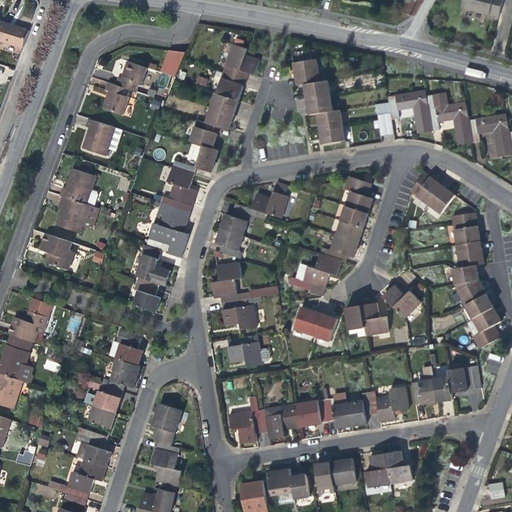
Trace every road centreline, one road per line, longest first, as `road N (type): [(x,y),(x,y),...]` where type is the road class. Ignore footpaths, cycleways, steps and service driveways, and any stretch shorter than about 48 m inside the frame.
road 1 (residential): [(197,362),(185,289),(189,256),(208,195),(223,177),(406,149)]
road 2 (residential): [(0,283),(89,49),(129,28),(183,32),(190,6)]
road 3 (residential): [(213,459),(481,417),(496,422)]
road 4 (tertiary): [(190,6),(405,46)]
road 5 (residential): [(74,0),(0,187)]
road 6 (residential): [(107,511),(145,387),(154,374),(197,362)]
road 7 (residential): [(360,286),(406,149)]
